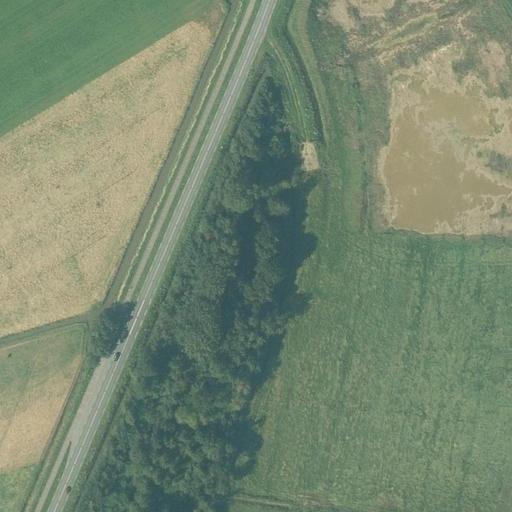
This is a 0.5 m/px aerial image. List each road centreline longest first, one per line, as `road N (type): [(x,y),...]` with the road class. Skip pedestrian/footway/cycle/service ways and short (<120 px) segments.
road 1 (primary): [(52,511),(268,0)]
road 2 (track): [(295,289),(310,170),(291,83),(241,0)]
road 3 (track): [(453,0),(349,165),(308,160)]
